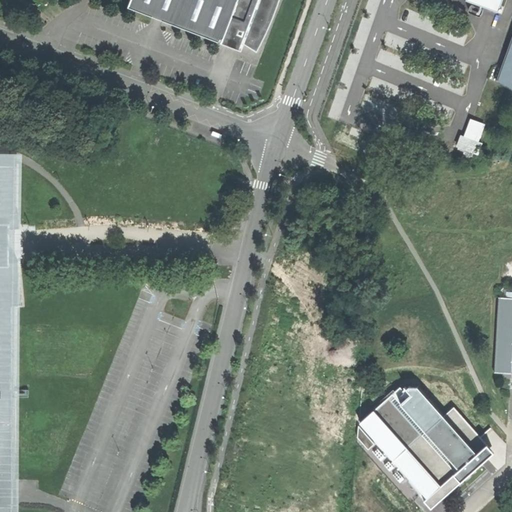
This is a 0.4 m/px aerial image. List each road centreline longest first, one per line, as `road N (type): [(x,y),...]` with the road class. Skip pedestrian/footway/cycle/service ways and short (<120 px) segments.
road 1 (residential): [(278,142),(187,511)]
road 2 (unclassified): [(278,142),(0,35)]
road 3 (residential): [(327,0),(278,142)]
